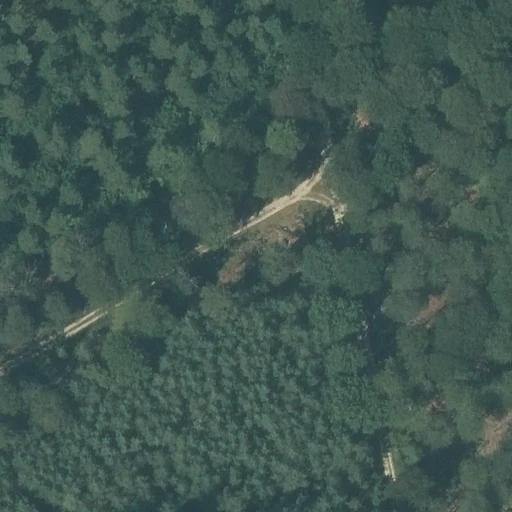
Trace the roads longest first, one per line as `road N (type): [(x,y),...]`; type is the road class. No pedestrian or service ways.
road 1 (track): [(291,0),(392,511)]
road 2 (track): [(0,376),(325,174)]
